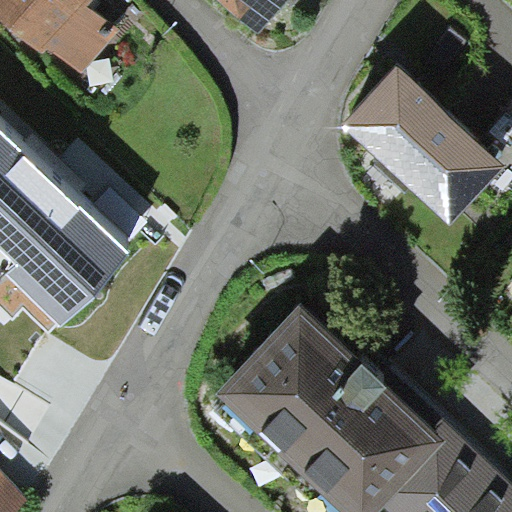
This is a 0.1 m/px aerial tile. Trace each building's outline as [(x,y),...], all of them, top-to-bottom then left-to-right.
[(79,58),(118,16),(99,0),(3,0),(41,34),(47,28),(79,58)] [(247,0),(261,12),(272,0),(247,0)] [(341,101),(448,197),(505,135),(397,38),(341,101)] [(0,286),(41,324),(133,226),(0,102),(0,286)] [(511,511),(511,460),(451,402),(445,409),(307,276),(221,365),(229,373),(213,389),(339,511),(343,511),(356,499),(362,504),(378,487),(403,511),(511,511)] [(0,511),(24,487),(0,464),(0,511)]
